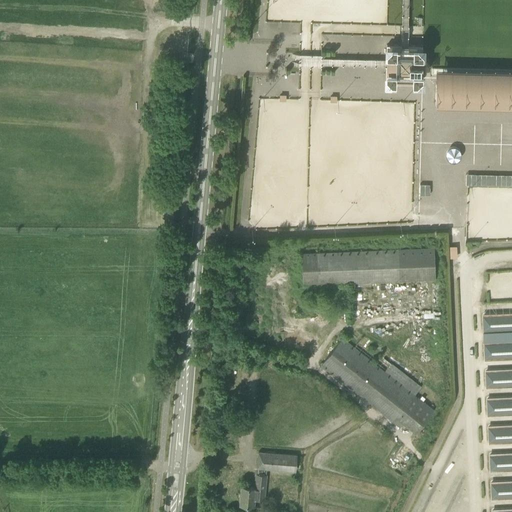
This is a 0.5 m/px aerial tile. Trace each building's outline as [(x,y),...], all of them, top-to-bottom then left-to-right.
[(421,81),(422,45),(386,44),(385,80),(421,81)] [(511,70),(436,69),(435,103),(467,104),(467,102),(465,102),(465,97),(469,97),(469,99),(470,99),(470,94),(475,94),(475,99),(475,97),(479,97),(479,103),(477,103),(477,104),(511,105),(511,70)] [(261,115),(259,115),(256,152),(263,153),(264,137),(273,138),(274,120),(260,119),(261,115)] [(511,126),(495,129),(499,157),(511,154),(511,126)] [(511,173),(466,173),(466,185),(511,185),(511,173)] [(430,194),(430,183),(420,183),(420,194),(430,194)] [(511,192),(482,192),(482,245),(511,245),(511,192)] [(450,257),(457,257),(457,245),(449,245),(450,257)] [(435,279),(433,247),(301,253),(303,285),(319,284),(400,280),(435,279)] [(511,293),(511,272),(480,274),(481,295),(511,293)] [(511,314),(482,316),(483,322),(483,330),(511,328),(511,314)] [(322,362),(320,364),(328,370),(373,405),(376,408),(393,421),(400,426),(402,423),(415,433),(434,410),(415,394),(422,385),(391,361),(385,370),(354,347),(350,344),(342,338),(323,362),(322,362)] [(511,342),(484,344),(484,353),(484,358),(511,356),(511,342)] [(511,370),(485,372),(486,381),(486,386),(511,384),(511,370)] [(511,398),(486,400),(487,408),(487,414),(511,412),(511,398)] [(511,426),(488,427),(488,437),(488,441),(511,440),(511,426)] [(400,475),(413,454),(401,446),(388,467),(400,475)] [(264,498),(267,468),(295,471),(296,454),(258,451),(255,487),(242,486),(240,504),(255,505),(256,498),(264,498)] [(511,454),(489,455),(489,461),(490,469),(511,468),(511,454)] [(511,482),(491,483),(491,492),(491,497),(511,496),(511,482)]
